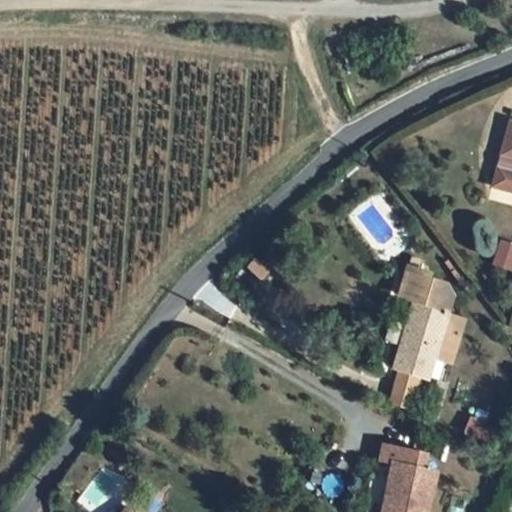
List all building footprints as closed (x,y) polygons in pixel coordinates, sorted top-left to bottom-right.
[(511,202),(511,136),(479,128),(464,191),(511,202)] [(511,242),(499,238),(491,262),(511,269),(511,266),(511,242)] [(388,288),(367,282),(358,310),(375,315),(382,318),(369,364),(361,362),(356,379),(390,388),(400,352),(407,330),(409,324),(392,320),(399,297),(398,296),(387,293),(388,288)] [(409,324),(413,309),(399,297),(392,320),(409,324)] [(382,318),(375,315),(361,362),(369,364),(382,318)] [(412,355),(418,334),(407,330),(400,352),(412,355)] [(349,511),(393,511),(399,484),(387,482),(390,467),(348,459),(343,486),(355,489),(349,511)]
